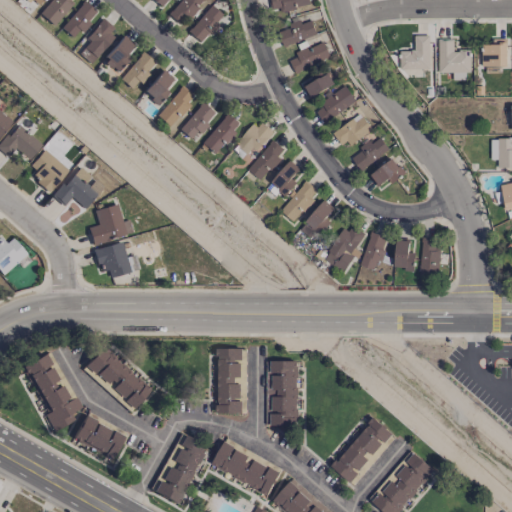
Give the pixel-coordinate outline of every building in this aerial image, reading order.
[(71,0),(49,0),(39,15),(53,25),(71,0)] [(75,39),(95,10),(81,0),(61,29),(75,39)] [(152,0),(160,8),(167,0),(152,0)] [(179,0),(167,14),(179,25),(201,0),(179,0)] [(268,0),(270,11),(309,4),(308,0),(268,0)] [(217,25),(215,22),(221,15),(211,5),(186,31),(200,43),(217,25)] [(89,62),(117,32),(102,18),(84,38),(88,42),(78,52),(89,62)] [(316,34),(311,19),(301,23),(300,21),(277,29),(284,45),(316,34)] [(429,68),(428,34),(413,34),(414,50),(399,50),(399,68),(429,68)] [(127,59),(122,55),(131,45),(121,36),(102,60),(116,72),(127,59)] [(453,38),(437,38),(438,72),(453,72),(453,79),(469,79),(468,49),(453,49),(453,38)] [(297,55),(289,59),(294,71),(329,56),(322,40),(296,52),(297,55)] [(507,65),(506,40),(480,41),(481,69),(497,69),(497,66),(507,65)] [(155,63),(142,52),(119,79),(132,90),(155,63)] [(142,91),(156,104),(168,92),(163,87),(170,79),(161,70),(142,91)] [(309,97),(334,83),(328,72),(303,86),(309,97)] [(194,95),(180,85),(156,117),(170,127),(194,95)] [(316,109),(322,120),(355,103),(346,85),(321,98),(324,105),(316,109)] [(215,114),(200,102),(178,129),(192,141),(215,114)] [(0,133),(11,121),(0,111),(0,133)] [(343,148),(371,129),(360,113),(332,131),(343,148)] [(239,125),(226,114),(200,142),(212,154),(239,125)] [(274,133),(258,118),(230,149),(247,163),(274,133)] [(27,160),(41,145),(16,123),(0,141),(0,151),(6,157),(14,148),(27,160)] [(349,155),(359,169),(389,149),(379,135),(349,155)] [(490,159),(497,159),(497,168),(511,167),(511,137),(490,138),(490,159)] [(283,148),(271,139),(247,169),(261,180),(280,157),(277,155),(283,148)] [(67,170),(43,149),(28,165),(35,171),(30,177),(47,193),(67,170)] [(377,186),(387,179),(390,183),(404,173),(393,157),(368,174),(377,186)] [(270,181),(285,194),(296,182),(290,177),(298,169),(288,161),(270,181)] [(51,196),(62,206),(70,197),(83,208),(102,187),(92,177),(92,178),(78,166),(51,196)] [(313,198),(310,196),(316,189),(305,180),(279,210),(293,221),(313,198)] [(504,209),(511,207),(511,182),(500,184),(504,209)] [(312,239),(328,219),(325,217),(332,209),(321,200),(299,229),(312,239)] [(87,228),(91,244),(132,232),(128,219),(121,221),(116,204),(92,211),(96,225),(87,228)] [(365,234),(348,222),(323,258),(340,270),(365,234)] [(373,269),(376,260),(380,261),(387,236),(369,231),(360,265),(373,269)] [(22,267),(30,259),(11,238),(5,243),(0,237),(0,273),(2,275),(16,262),(22,267)] [(414,252),(409,251),(409,240),(395,239),(394,268),(413,269),(414,252)] [(439,240),(421,239),(420,273),(437,274),(439,240)] [(109,278),(129,272),(121,241),(93,249),(99,272),(107,269),(109,278)] [(125,257),(130,271),(138,269),(134,254),(125,257)] [(148,390),(100,347),(81,368),(130,411),(148,390)] [(241,347),(215,348),(215,412),(240,412),(240,383),(233,383),(233,376),(239,376),(239,360),(241,360),(241,347)] [(22,365),(46,413),(44,414),(52,431),(74,420),(70,413),(79,408),(50,351),(22,365)] [(266,360),(265,424),(292,424),(292,415),(296,415),(297,361),(266,360)] [(111,458),(124,431),(85,412),(72,440),(111,458)] [(330,465),(352,484),(394,435),(372,416),(330,465)] [(178,504),(205,445),(177,433),(151,491),(178,504)] [(267,495),(282,467),(225,437),(210,464),(267,495)] [(397,511),(433,468),(409,449),(368,499),(383,511),(397,511)] [(285,511),(331,511),(291,477),(272,500),(285,511)]
